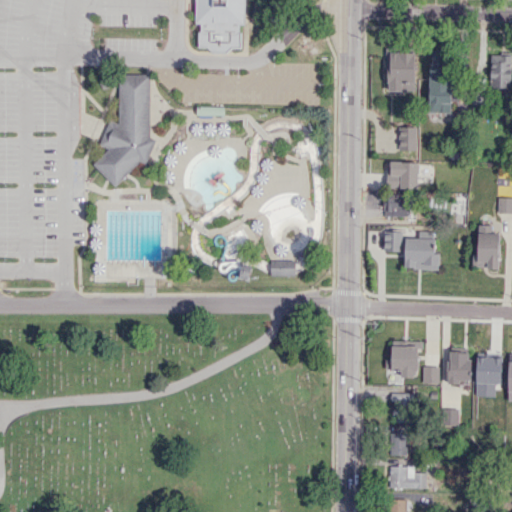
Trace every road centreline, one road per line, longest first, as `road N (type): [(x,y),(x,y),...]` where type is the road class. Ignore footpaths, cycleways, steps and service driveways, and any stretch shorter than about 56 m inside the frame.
road 1 (residential): [(511,310),(0,303)]
road 2 (tertiary): [(349,0),(343,511)]
road 3 (residential): [(349,7),(310,12),(250,61),(0,55)]
road 4 (residential): [(511,13),(349,7)]
